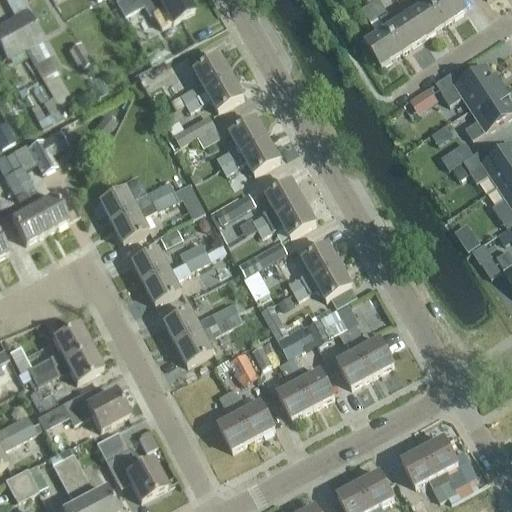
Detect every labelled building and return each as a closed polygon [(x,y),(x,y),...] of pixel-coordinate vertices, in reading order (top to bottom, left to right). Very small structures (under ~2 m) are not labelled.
[(124,0),(115,6),(120,16),(124,21),(143,10),(149,20),(153,18),(161,33),(172,27),(173,28),(194,16),(184,0),(124,0)] [(421,12),(407,21),(424,46),(445,32),(428,7),(424,0),(413,0),(415,2),(421,12)] [(436,0),(424,0),(428,7),(445,32),(467,18),(455,0),(438,0),(437,1),(436,0)] [(370,9),(380,25),(389,19),(379,3),(370,9)] [(373,29),(379,39),(365,49),(381,74),(403,60),(386,34),(380,25),(370,9),(362,14),(372,29),(373,29)] [(10,28),(24,49),(34,69),(50,60),(39,41),(27,19),(10,28)] [(389,19),(380,25),(386,34),(403,60),(424,46),(407,21),(395,28),(389,19)] [(24,49),(10,28),(0,33),(0,50),(5,60),(24,49)] [(220,62),(195,76),(207,97),(232,82),(220,62)] [(470,115),(503,93),(496,83),(495,84),(486,71),(454,92),(455,92),(442,100),(449,112),(462,103),(470,115)] [(244,103),(232,82),(207,97),(198,102),(186,109),(191,118),(213,107),(218,117),(244,103)] [(26,91),(18,95),(22,102),(24,101),(29,110),(36,106),(30,96),(29,97),(26,91)] [(503,93),(470,115),(478,127),(465,135),(472,147),(485,138),(485,139),(511,121),(511,109),(509,105),(510,104),(503,93)] [(194,94),(181,101),(186,109),(198,102),(194,94)] [(429,95),(418,101),(427,114),(437,108),(429,95)] [(51,119),(39,125),(44,133),(65,121),(54,101),(44,107),(51,119)] [(99,129),(113,135),(118,122),(105,116),(99,129)] [(205,153),(223,143),(210,121),(175,142),(181,153),(199,144),(205,153)] [(0,126),(0,140),(4,147),(16,139),(6,123),(0,126)] [(218,164),(222,171),(267,145),(256,124),(230,139),(237,150),(229,155),(230,157),(218,164)] [(25,150),(6,161),(14,176),(14,177),(25,198),(36,193),(25,174),(36,168),(42,179),(57,170),(51,159),(67,149),(61,139),(59,135),(59,136),(27,154),(25,150)] [(227,181),(247,169),(254,180),(279,165),(267,145),(222,171),(227,181)] [(497,193),(511,183),(511,149),(482,170),(469,178),(477,190),(490,181),(497,193)] [(449,160),(441,165),(449,177),(457,172),(449,160)] [(14,177),(5,181),(17,202),(25,198),(14,177)] [(511,183),(497,193),(505,205),(492,213),(500,225),(511,216),(511,183)] [(178,194),(193,223),(206,216),(191,187),(178,194)] [(254,226),(258,234),(304,208),(292,187),(266,202),(273,214),(264,218),(265,221),(254,226)] [(153,208),(176,197),(171,188),(149,199),(153,208)] [(36,193),(25,198),(33,212),(47,238),(68,226),(54,201),(43,207),(36,193)] [(101,209),(112,230),(138,216),(153,208),(149,199),(133,207),(127,195),(101,209)] [(176,197),(153,208),(158,218),(181,207),(176,197)] [(25,198),(17,202),(25,216),(12,224),(26,249),(47,238),(33,212),(25,198)] [(255,211),(249,201),(215,221),(221,231),(255,211)] [(138,216),(112,230),(123,251),(149,238),(143,226),(158,218),(153,208),(138,216)] [(304,208),(258,234),(263,244),(284,232),(290,243),(315,229),(304,208)] [(457,234),(467,252),(477,247),(467,228),(457,234)] [(179,235),(162,243),(167,254),(184,246),(179,235)] [(246,283),(267,272),(289,260),(282,246),(260,257),(239,269),(246,283)] [(181,260),(185,268),(207,257),(203,249),(181,260)] [(223,250),(207,258),(212,267),(227,259),(223,250)] [(480,270),(491,263),(483,250),(472,258),(480,270)] [(289,290),(294,298),(340,272),(328,251),(302,266),(310,279),(289,290)] [(158,255),(132,268),(144,290),(170,276),(158,255)] [(511,262),(508,256),(496,264),(505,277),(511,288),(511,262)] [(175,287),(191,279),(191,278),(212,267),(207,258),(207,257),(185,268),(186,270),(170,276),(144,290),(155,312),(181,298),(175,287)] [(272,287),(294,273),(288,262),(265,276),(272,287)] [(299,307),(320,296),(326,308),(352,293),(340,272),(294,298),(299,307)] [(218,330),(239,319),(235,309),(213,320),(218,330)] [(218,330),(213,320),(197,328),(191,317),(165,331),(176,352),(202,338),(218,330)] [(222,339),(244,329),(239,319),(218,330),(222,339)] [(321,325),(309,332),(320,352),(331,345),(321,325)] [(29,372),(34,382),(64,366),(91,352),(79,330),(52,344),(59,356),(31,371),(29,372)] [(347,336),(354,349),(364,344),(357,331),(347,336)] [(347,336),(339,340),(346,353),(354,349),(347,336)] [(202,338),(176,352),(187,373),(213,359),(202,338)] [(364,344),(354,349),(359,357),(373,384),(394,372),(380,346),(368,352),(364,344)] [(256,353),(261,370),(277,365),(272,349),(256,353)] [(354,349),(346,353),(351,361),(337,369),(351,395),(373,384),(359,357),(354,349)] [(29,372),(31,371),(20,351),(8,357),(19,378),(29,372)] [(64,366),(34,382),(38,390),(60,379),(61,380),(70,376),(76,389),(103,375),(91,352),(64,366)] [(259,383),(246,358),(229,367),(243,392),(259,383)] [(289,367),(314,415),(335,404),(321,377),(308,384),(298,363),(289,367)] [(279,399),(293,426),(314,415),(289,367),(280,372),(291,393),(279,399)] [(30,399),(39,417),(57,406),(53,397),(43,402),(39,394),(30,399)] [(254,447),(275,436),(261,409),(249,415),(238,394),(229,399),(254,447)] [(128,422),(114,395),(90,407),(85,397),(63,409),(74,429),(91,420),(100,437),(128,422)] [(232,458),(254,447),(229,399),(221,403),(231,425),(218,432),(232,458)] [(27,420),(6,432),(11,441),(33,430),(27,420)] [(33,430),(11,441),(16,450),(37,438),(33,430)] [(0,447),(11,441),(6,432),(0,435),(0,447)] [(118,439),(98,450),(107,467),(118,487),(127,482),(141,508),(167,494),(152,466),(137,474),(127,456),(118,439)] [(0,447),(0,474),(7,471),(0,458),(16,450),(11,441),(0,447)] [(444,445),(423,456),(448,504),(456,500),(450,488),(452,486),(447,477),(458,471),(444,445)] [(69,452),(59,457),(63,465),(73,459),(69,452)] [(423,456),(402,468),(416,494),(429,487),(440,508),(448,504),(423,456)] [(59,457),(49,463),(53,470),(63,465),(59,457)] [(63,465),(53,470),(58,479),(78,468),(73,459),(63,465)] [(78,468),(58,479),(63,488),(73,483),(83,477),(78,468)] [(6,485),(17,507),(38,496),(27,474),(6,485)] [(73,483),(78,493),(88,487),(83,477),(73,483)] [(380,479),(359,490),(370,511),(381,511),(394,505),(380,479)] [(78,493),(73,483),(63,488),(68,498),(78,493)] [(88,487),(78,493),(84,504),(87,511),(114,511),(105,493),(94,499),(88,487)] [(370,511),(359,490),(338,501),(343,511),(370,511)] [(78,493),(68,498),(74,509),(69,511),(87,511),(84,504),(78,493)] [(430,511),(425,498),(407,505),(410,511),(430,511)]
